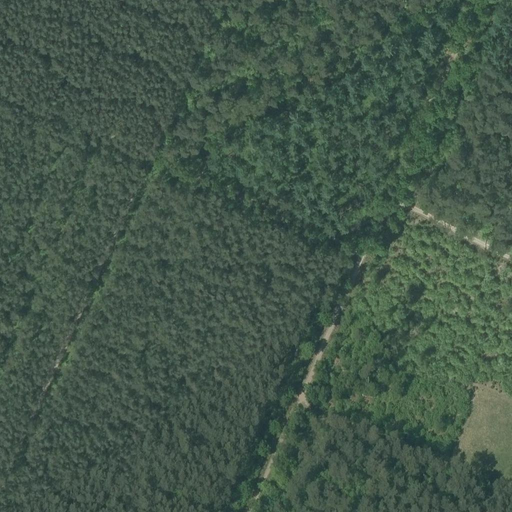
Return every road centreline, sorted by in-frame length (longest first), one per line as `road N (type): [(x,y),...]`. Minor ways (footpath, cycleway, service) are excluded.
road 1 (track): [(0,86),(362,252)]
road 2 (track): [(388,198),(294,406)]
road 3 (track): [(478,0),(388,198)]
road 4 (track): [(496,485),(294,406)]
road 5 (track): [(388,198),(511,262)]
